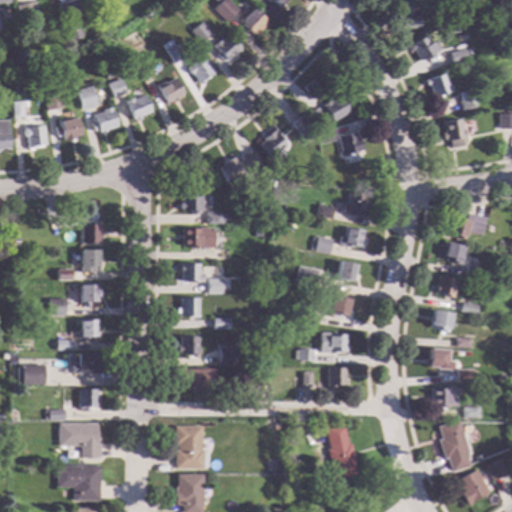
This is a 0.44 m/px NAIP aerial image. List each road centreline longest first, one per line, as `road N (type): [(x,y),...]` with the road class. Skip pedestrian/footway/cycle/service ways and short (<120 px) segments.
road 1 (residential): [(327,10),(375,72),(404,157),(381,364),(402,470),(422,511)]
road 2 (residential): [(327,10),(278,71),(197,133),(136,163),(0,189)]
road 3 (residential): [(136,163),(133,511)]
road 4 (residential): [(386,408),(133,410)]
